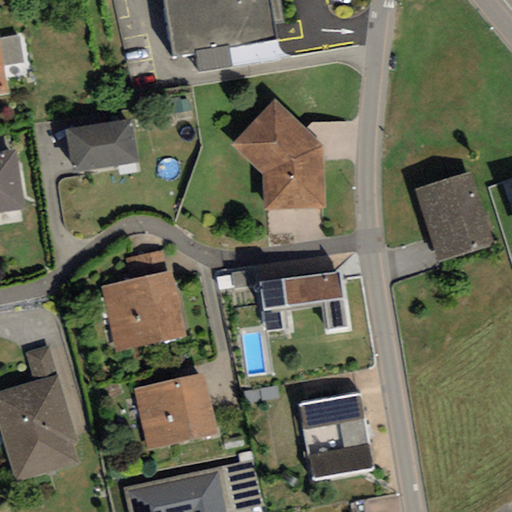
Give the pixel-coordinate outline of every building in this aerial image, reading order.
[(163,0),(174,60),(276,42),(273,25),(283,23),(279,0),(163,0)] [(18,38),(0,40),(0,59),(2,68),(23,64),(18,38)] [(321,149),(273,105),(232,149),(264,182),(265,214),(324,211),(321,149)] [(68,137),(74,176),(135,166),(129,127),(68,137)] [(14,155),(0,156),(0,215),(23,212),(14,155)] [(470,176),(415,194),(439,265),(494,247),(470,176)] [(131,284),(167,276),(162,253),(126,261),(131,284)] [(131,284),(102,289),(116,355),(184,342),(170,275),(167,276),(131,284)] [(342,277),(260,288),(266,334),(282,332),(279,316),(322,310),(326,336),(350,332),(342,277)] [(25,354),(34,386),(59,379),(49,347),(25,354)] [(205,377),(134,392),(147,455),(218,440),(205,377)] [(34,386),(0,396),(0,435),(15,485),(79,466),(72,443),(78,441),(59,379),(34,386)] [(278,387),(243,394),(245,406),(280,399),(278,387)] [(361,398),(298,409),(312,486),(375,475),(361,398)] [(218,470),(227,511),(244,511),(266,508),(256,462),(218,470)] [(227,511),(218,470),(123,490),(127,511),(227,511)]
